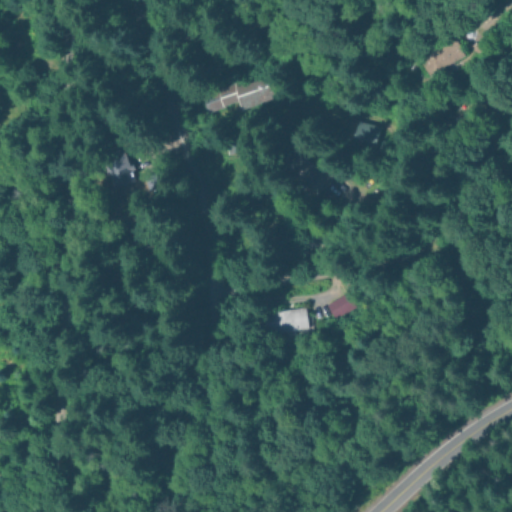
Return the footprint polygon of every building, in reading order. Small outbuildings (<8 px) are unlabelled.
[(417,57),(425,74),(461,58),(453,40),(417,57)] [(202,115),(272,101),(267,76),(197,91),(202,115)] [(377,126),(355,121),(351,141),(373,145),(377,126)] [(224,155),(247,148),(243,132),(219,140),(224,155)] [(106,188),(128,180),(117,150),(95,158),(106,188)] [(322,303),(330,319),(351,307),(343,292),(322,303)] [(304,328),(301,308),(268,311),(270,332),(304,328)]
